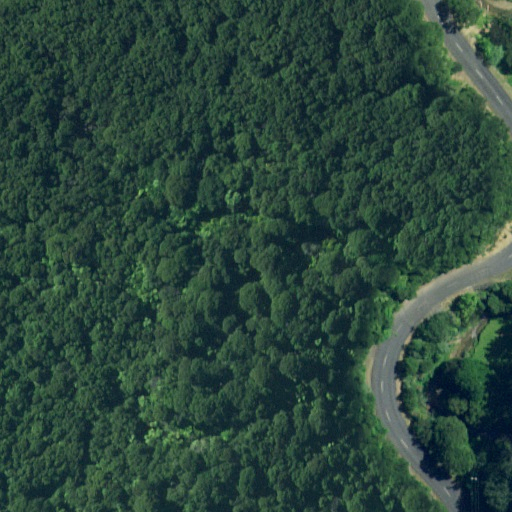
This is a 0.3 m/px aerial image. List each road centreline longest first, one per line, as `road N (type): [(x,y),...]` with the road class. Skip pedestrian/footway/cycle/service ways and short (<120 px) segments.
road 1 (unclassified): [(466,511),(402,429),(391,399),(392,361),(405,328),(428,304),(511,257)]
road 2 (unclassified): [(511,114),(435,0)]
